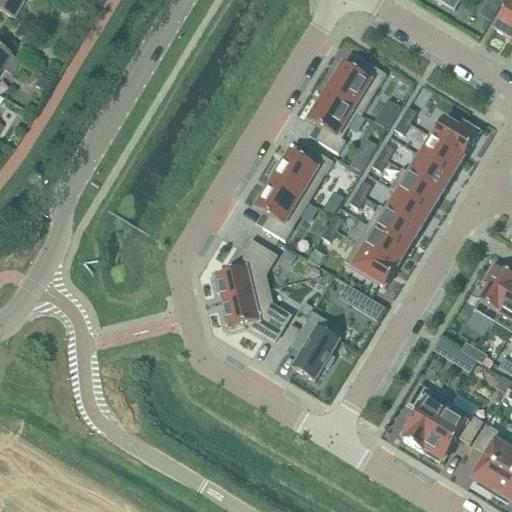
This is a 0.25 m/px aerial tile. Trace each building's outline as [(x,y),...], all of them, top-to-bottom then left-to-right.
[(0,0),(0,14),(13,22),(26,0),(0,0)] [(433,0),(455,13),(463,0),(433,0)] [(511,45),(511,47),(511,4),(495,33),(511,42),(511,45)] [(0,73),(2,71),(11,77),(19,65),(0,53),(0,73)] [(329,94),(327,96),(359,116),(358,116),(362,119),(387,79),(365,65),(358,76),(344,68),(336,81),(334,80),(327,92),(329,94)] [(359,116),(327,96),(319,109),(317,108),(310,120),(312,121),(309,125),(323,133),(316,144),(339,158),(346,145),(342,143),(358,116),(359,116)] [(409,111),(402,122),(410,128),(417,116),(409,111)] [(410,128),(402,122),(395,133),(403,139),(410,128)] [(464,160),(464,161),(465,162),(480,137),(463,126),(460,131),(444,122),(433,141),(464,160)] [(464,160),(433,141),(422,159),(421,160),(453,179),(464,161),(464,160)] [(386,148),(379,159),(388,164),(394,153),(386,148)] [(285,169),(283,168),(276,180),(278,182),(276,184),(312,206),(336,167),(314,153),(307,164),(293,156),(285,169)] [(421,160),(422,159),(418,156),(406,175),(406,176),(442,197),(453,179),(421,160)] [(381,175),(388,164),(379,159),(372,170),(381,175)] [(406,176),(406,175),(402,172),(390,192),(398,197),(399,197),(430,216),(442,197),(406,176)] [(288,246),(312,206),(276,184),(268,197),(267,196),(259,208),(261,209),(259,213),(272,221),(266,232),(288,246)] [(363,185),(357,196),(365,201),(372,190),(363,185)] [(365,201),(357,196),(350,207),(358,212),(365,201)] [(399,197),(398,197),(388,214),(388,215),(419,234),(430,216),(399,197)] [(368,229),(408,253),(419,234),(388,215),(388,214),(380,209),(368,229)] [(329,230),(337,235),(344,224),(336,218),(329,230)] [(408,253),(368,229),(357,247),(397,271),(397,270),(408,253)] [(337,235),(329,230),(322,241),(330,246),(337,235)] [(224,304),(269,293),(265,279),(277,260),(252,245),(234,274),(217,278),(224,304)] [(397,271),(357,247),(345,266),(386,291),(398,271),(397,270),(397,271)] [(475,313),(493,324),(511,292),(511,280),(494,269),(484,286),(489,289),(475,313)] [(511,292),(493,324),(511,335),(511,336),(511,335),(511,292)] [(269,293),(224,304),(230,331),(247,327),(276,344),(291,320),(272,308),(269,293)] [(329,325),(312,315),(295,344),(305,350),(292,371),(295,373),(315,385),(324,370),(328,372),(334,361),(330,359),(340,344),(324,334),(329,325)] [(441,342),(435,352),(447,360),(454,350),(441,342)] [(461,354),(472,361),(477,352),(466,346),(461,354)] [(488,359),(477,352),(472,361),(483,367),(488,359)] [(511,366),(504,362),(499,371),(510,377),(511,373),(511,366)] [(424,452),(452,407),(420,388),(406,410),(418,417),(404,439),(406,441),(404,444),(423,456),(425,453),(424,452)] [(424,452),(425,453),(427,454),(426,456),(439,464),(441,462),(445,465),(459,442),(470,448),(483,426),(452,407),(424,452)] [(477,488),(493,497),(511,465),(511,443),(490,430),(476,452),(487,459),(473,482),(479,485),(477,488)] [(511,465),(493,497),(508,506),(509,504),(511,505),(511,465)]
